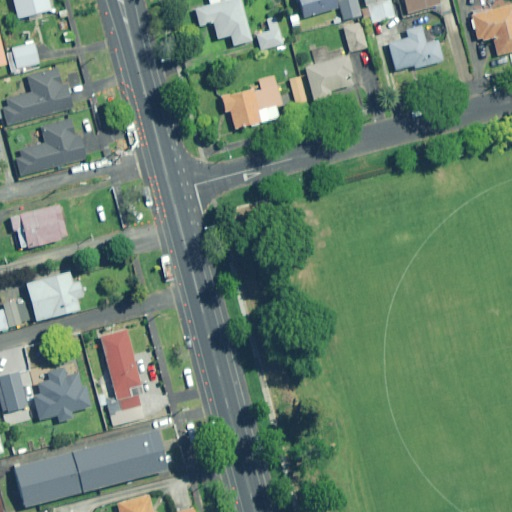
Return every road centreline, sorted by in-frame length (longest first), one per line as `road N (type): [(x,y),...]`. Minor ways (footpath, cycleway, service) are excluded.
road 1 (residential): [(171,190),(511,109)]
road 2 (secondary): [(253,511),(171,190)]
road 3 (secondary): [(171,190),(123,0)]
